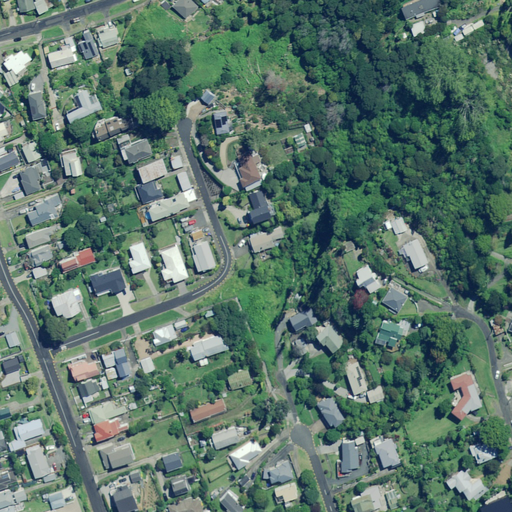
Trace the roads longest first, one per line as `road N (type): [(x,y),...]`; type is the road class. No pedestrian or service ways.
road 1 (residential): [(184,126),(226,255),(220,278),(41,353)]
road 2 (residential): [(41,353),(99,511)]
road 3 (residential): [(458,310),(483,327),(511,429)]
road 4 (residential): [(0,36),(116,0)]
